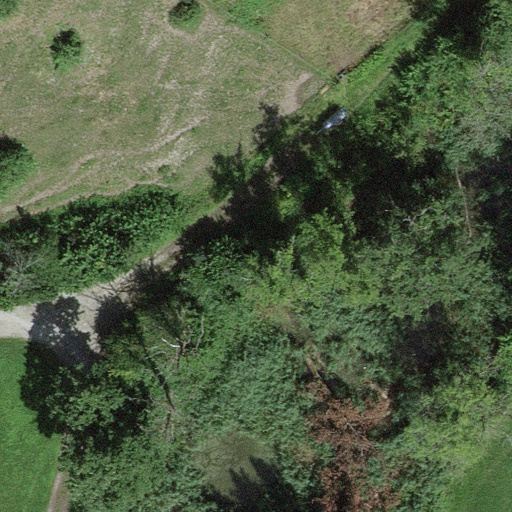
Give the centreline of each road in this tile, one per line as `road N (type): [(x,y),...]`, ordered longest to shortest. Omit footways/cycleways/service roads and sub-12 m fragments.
road 1 (track): [(76,348),(362,101)]
road 2 (track): [(0,319),(48,319),(76,348),(75,401),(44,511)]
